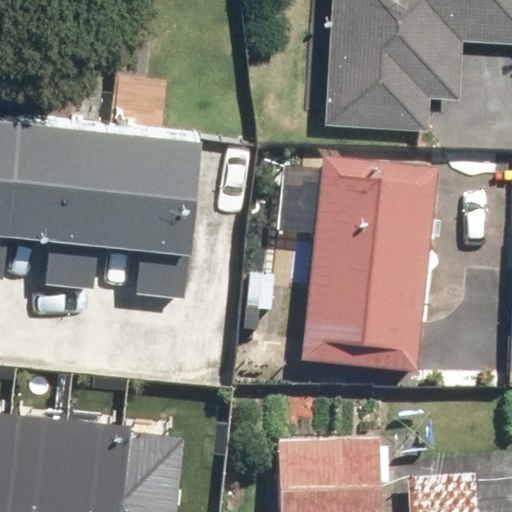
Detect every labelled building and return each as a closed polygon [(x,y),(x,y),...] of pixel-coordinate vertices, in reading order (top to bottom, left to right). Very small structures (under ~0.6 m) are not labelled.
[(428,93),(448,94),(444,149),(511,153),(511,82),(465,79),(468,34),(511,37),(511,0),(336,0),(329,120),(425,126),(428,93)] [(0,111),(0,220),(194,236),(203,128),(0,111)] [(417,371),(433,167),(325,158),(309,362),(417,371)] [(0,419),(0,511),(175,511),(184,442),(0,419)] [(380,511),(379,435),(278,437),(279,511),(380,511)] [(480,511),(480,480),(414,481),(414,511),(480,511)]
